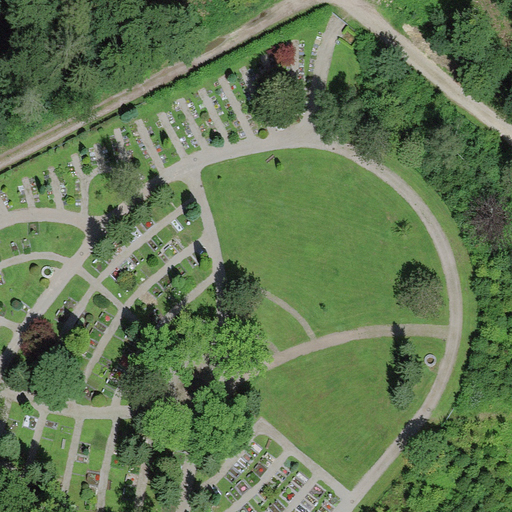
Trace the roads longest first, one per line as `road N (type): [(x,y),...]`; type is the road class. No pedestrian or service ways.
road 1 (track): [(0,158),(305,0)]
road 2 (track): [(344,0),(511,132)]
